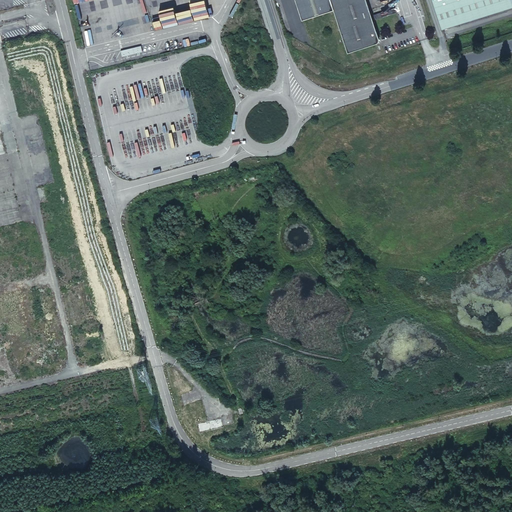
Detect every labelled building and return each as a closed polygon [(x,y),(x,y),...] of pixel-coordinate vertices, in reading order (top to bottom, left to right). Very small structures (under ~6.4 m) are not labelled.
[(295,0),(302,20),(328,12),(334,10),(330,0),(295,0)] [(330,0),(334,10),(348,53),(376,43),(377,43),(378,42),(379,41),(379,40),(379,39),(379,38),(366,0),(330,0)] [(511,0),(432,0),(442,29),(511,7),(511,0)] [(122,56),(142,51),(141,45),(121,50),(122,56)] [(223,426),(221,418),(198,423),(200,432),(223,426)]
